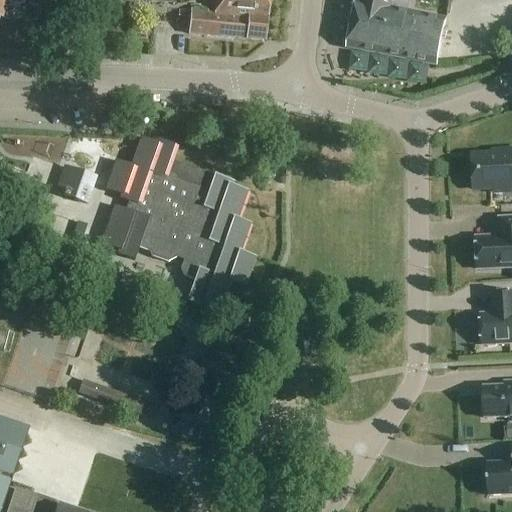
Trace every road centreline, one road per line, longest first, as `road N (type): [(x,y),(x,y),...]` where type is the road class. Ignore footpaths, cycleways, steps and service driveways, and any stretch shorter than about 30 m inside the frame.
road 1 (tertiary): [(366,455),(416,374),(415,125)]
road 2 (tertiary): [(301,89),(0,70)]
road 3 (unclassified): [(366,455),(287,421),(260,433),(203,511)]
